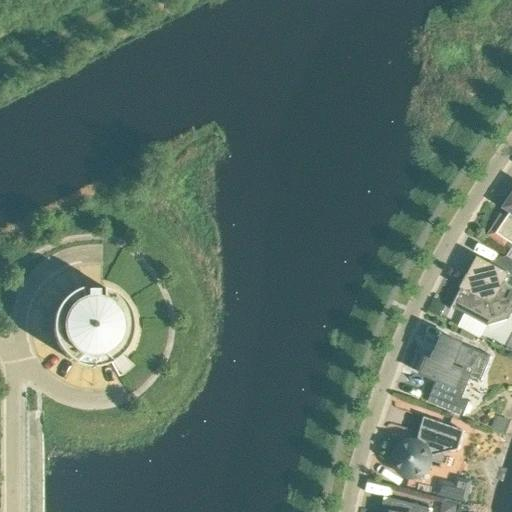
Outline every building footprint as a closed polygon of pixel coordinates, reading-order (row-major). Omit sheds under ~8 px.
[(490,236),(503,245),(506,241),(511,245),(511,201),(507,209),(511,212),(505,221),(501,219),(490,236)] [(509,321),(511,314),(511,276),(477,258),(451,308),(465,316),(458,328),(481,339),(487,327),(509,321)] [(106,366),(110,364),(114,361),(116,360),(118,358),(122,355),(125,351),(127,346),(129,343),(129,342),(130,339),(131,337),(131,332),(132,329),(131,327),(131,324),(131,322),(131,320),(130,317),(129,314),(128,312),(127,309),(126,308),(124,305),(123,304),(120,300),(116,297),(112,294),(109,292),(104,291),(101,290),(101,304),(97,304),(97,292),(85,292),(86,303),(81,304),(81,290),(79,290),(75,292),(70,294),(67,297),(65,299),(63,300),(60,304),(58,306),(57,308),(55,312),(54,314),(53,316),(53,318),(52,321),(52,323),(51,325),(51,328),(51,330),(51,332),(52,335),(52,337),(53,339),(53,342),(54,344),(55,346),(57,350),(59,352),(60,354),(63,357),(67,360),(70,363),(72,364),(77,366),(81,367),(83,368),(88,368),(92,368),(97,368),(99,368),(101,367),(106,366)] [(476,337),(462,331),(460,336),(473,343),(476,337)] [(491,357),(446,339),(441,353),(437,352),(426,378),(436,382),(428,403),(463,417),(469,404),(461,401),(466,388),(465,388),(470,377),(481,382),(491,357)] [(491,429),(507,435),(511,422),(496,416),(491,429)] [(458,451),(464,432),(424,418),(417,442),(415,442),(412,442),(410,442),(407,443),(404,444),(401,446),(400,447),(397,449),(396,451),(396,452),(394,455),(394,457),(394,458),(394,460),(394,462),(394,463),(394,465),(394,467),(395,468),(396,470),(397,471),(399,474),(400,475),(402,477),(404,478),(405,479),(409,480),(412,480),(415,480),(417,479),(420,478),(422,478),(423,477),(426,475),(427,473),(429,471),(430,469),(430,468),(431,466),(431,464),(431,463),(432,461),(431,459),(431,458),(458,451)] [(441,484),(439,496),(452,499),(455,488),(441,484)] [(431,511),(432,510),(384,498),(380,511),(431,511)] [(444,511),(455,511),(457,505),(446,503),(444,511)]
